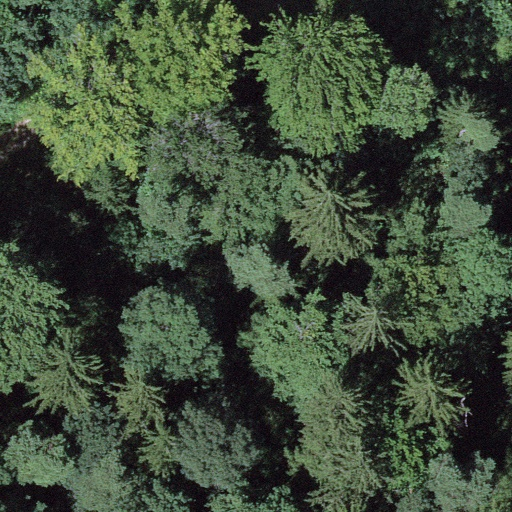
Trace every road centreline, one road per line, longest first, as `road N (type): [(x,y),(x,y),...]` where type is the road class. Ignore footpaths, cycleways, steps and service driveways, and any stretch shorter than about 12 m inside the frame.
road 1 (track): [(0,73),(285,0)]
road 2 (track): [(0,150),(202,0)]
